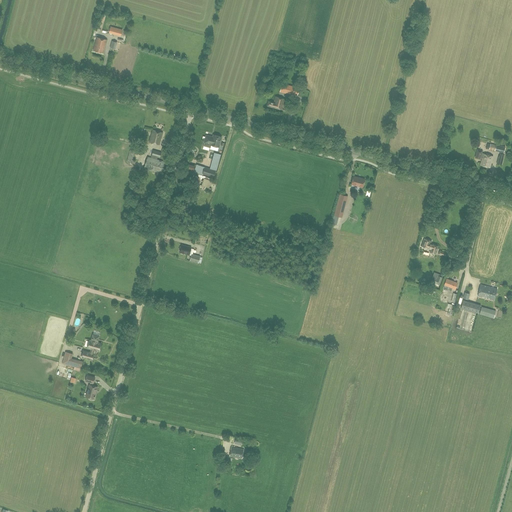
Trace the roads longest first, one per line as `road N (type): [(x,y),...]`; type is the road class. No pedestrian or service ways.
road 1 (unclassified): [(83,511),(192,108)]
road 2 (tertiary): [(511,194),(192,108)]
road 3 (tertiary): [(192,108),(0,56)]
